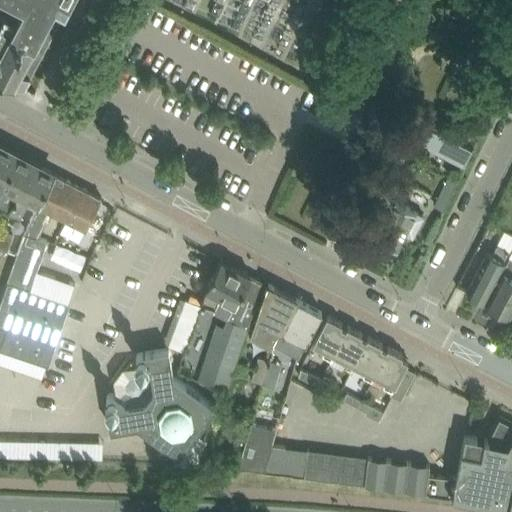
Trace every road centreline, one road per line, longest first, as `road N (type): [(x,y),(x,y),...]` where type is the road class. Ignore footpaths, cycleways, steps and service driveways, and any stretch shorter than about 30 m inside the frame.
road 1 (residential): [(419,324),(0,96)]
road 2 (residential): [(419,324),(511,136)]
road 3 (unknown): [(37,117),(90,3)]
